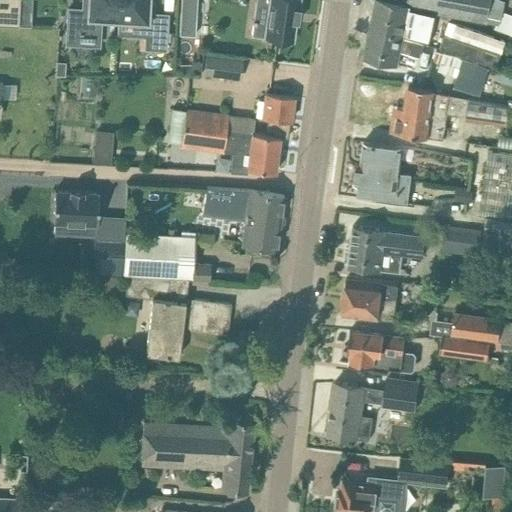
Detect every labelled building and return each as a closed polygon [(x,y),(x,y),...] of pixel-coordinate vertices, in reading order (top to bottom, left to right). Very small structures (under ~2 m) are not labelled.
[(0,0),(0,25),(18,26),(19,0),(0,0)] [(101,17),(118,18),(118,0),(83,0),(83,9),(68,8),(66,44),(99,46),(101,17)] [(118,0),(118,18),(135,19),(134,35),(146,36),(145,48),(165,49),(167,14),(153,13),(154,2),(148,2),(148,0),(118,0)] [(180,0),(179,35),(195,36),(196,0),(180,0)] [(255,0),(255,3),(270,5),(267,23),(253,21),(251,36),(265,38),(271,39),(270,42),(287,44),(287,41),(293,42),(296,22),(298,22),(299,14),(298,14),(300,0),(255,0)] [(387,0),(375,0),(370,28),(403,35),(406,24),(410,5),(397,2),(387,0)] [(387,0),(397,2),(397,0),(408,0),(409,0),(441,7),(440,12),(451,14),(451,15),(484,22),(484,20),(488,0),(387,0)] [(448,22),(439,48),(495,67),(504,41),(448,22)] [(370,28),(363,58),(383,62),(397,66),(400,52),(419,58),(424,44),(410,40),(411,38),(403,36),(403,35),(370,28)] [(436,51),(433,61),(440,63),(458,69),(456,77),(453,88),(480,96),(488,68),(462,59),(458,58),(459,57),(452,55),(451,55),(443,52),(443,53),(436,51)] [(239,78),(241,61),(207,56),(205,75),(239,78)] [(511,76),(499,72),(497,81),(511,85),(511,76)] [(392,114),(390,131),(402,133),(402,134),(443,139),(446,119),(447,113),(458,115),(466,116),(468,98),(449,94),(433,91),(434,89),(428,89),(408,86),(405,108),(399,107),(398,115),(392,114)] [(268,118),(266,131),(288,134),(293,96),(265,92),(264,100),(258,99),(255,116),(268,118)] [(480,100),(478,118),(507,122),(509,106),(480,100)] [(181,142),(181,146),(223,151),(233,153),(231,172),(247,173),(248,168),(275,171),(279,136),(288,137),(288,134),(266,131),(266,133),(253,132),(226,128),(228,114),(185,109),(181,142)] [(94,128),(93,162),(111,163),(113,129),(94,128)] [(511,146),(511,136),(499,136),(498,146),(511,146)] [(398,172),(399,166),(402,146),(364,141),(362,158),(365,159),(365,164),(357,163),(356,168),(411,175),(411,174),(398,172)] [(479,215),(486,216),(482,241),(511,245),(511,153),(489,151),(479,215)] [(408,202),(411,175),(356,168),(354,182),(358,183),(357,195),(408,202)] [(249,189),(206,186),(204,214),(245,219),(242,244),(276,249),(283,195),(249,189)] [(55,190),(53,222),(54,222),(54,233),(71,234),(72,222),(96,224),(95,235),(94,246),(93,272),(123,273),(125,233),(125,218),(97,216),(98,192),(84,191),(84,189),(81,189),(73,189),(70,189),(70,190),(55,190)] [(472,202),(473,190),(456,189),(454,200),(472,202)] [(445,224),(442,250),(478,255),(481,229),(445,224)] [(385,230),(353,225),(348,265),(380,269),(401,271),(403,254),(423,256),(426,237),(385,231),(385,230)] [(155,274),(192,276),(192,279),(209,279),(210,263),(194,263),(195,236),(191,236),(192,231),(182,230),(181,236),(160,235),(125,233),(123,273),(155,274)] [(117,293),(117,276),(83,275),(82,291),(117,293)] [(227,334),(231,302),(193,298),(192,305),(184,304),(188,278),(128,276),(125,295),(152,298),(145,352),(178,356),(182,323),(190,324),(189,330),(227,334)] [(382,282),(366,280),(346,278),(342,314),(378,318),(393,320),(398,285),(382,283),(382,282)] [(451,336),(501,343),(511,343),(511,320),(501,319),(501,317),(454,311),(451,336)] [(414,352),(404,351),(405,337),(384,335),(385,333),(350,329),(348,352),(351,352),(350,362),(372,365),(372,368),(389,370),(389,368),(412,371),(415,369),(416,355),(414,352)] [(0,350),(9,351),(9,334),(0,333),(0,350)] [(451,336),(442,335),(439,353),(487,359),(489,345),(500,346),(501,343),(451,336)] [(458,375),(454,370),(447,368),(442,372),(440,379),(444,385),(451,386),(457,382),(458,375)] [(382,402),(382,406),(415,410),(419,383),(387,378),(385,389),(382,402)] [(357,437),(370,439),(373,417),(360,415),(363,400),(382,402),(385,389),(365,386),(335,381),(327,433),(357,437)] [(222,426),(143,422),(141,464),(223,468),(222,479),(218,479),(218,485),(221,486),(220,488),(247,491),(254,422),(222,419),(222,426)] [(335,496),(335,501),(337,503),(336,508),(372,511),(401,511),(403,504),(405,482),(447,486),(448,481),(449,474),(449,468),(450,461),(415,458),(400,456),(398,480),(370,477),(369,483),(357,482),(344,480),(343,490),(338,490),(338,494),(335,496)] [(485,473),(483,495),(502,496),(503,496),(506,470),(506,465),(486,463),(485,473)] [(0,511),(17,511),(18,499),(0,498),(0,511)]
